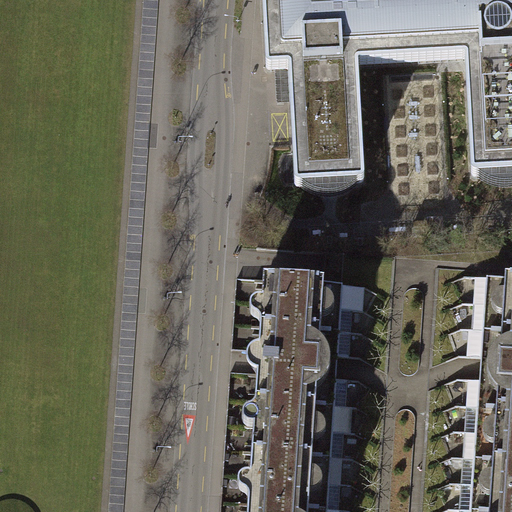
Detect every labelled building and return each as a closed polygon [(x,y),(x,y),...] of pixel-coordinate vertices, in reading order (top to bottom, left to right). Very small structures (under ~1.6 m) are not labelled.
[(359,67),(412,65),(408,0),(262,0),(266,72),(289,71),(295,189),(365,185),(359,67)] [(511,0),(408,0),(412,65),(465,62),(472,179),(511,176),(511,0)] [(424,167),(398,170),(399,181),(447,175),(444,150),(422,153),(424,167)] [(511,511),(511,280),(471,278),(465,367),(455,511),(511,511)] [(333,511),(343,369),(349,287),(259,281),(255,352),(254,362),(253,375),(244,511),(333,511)]
